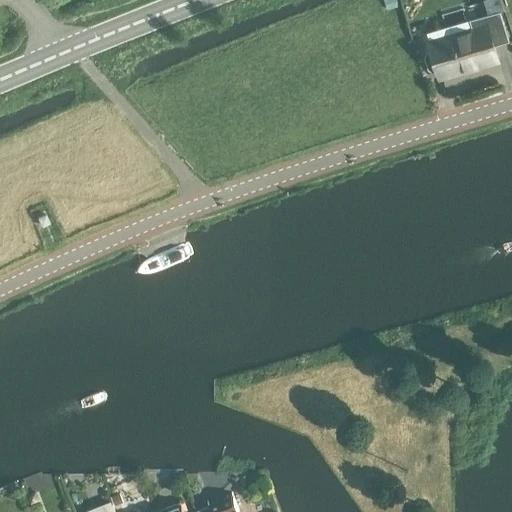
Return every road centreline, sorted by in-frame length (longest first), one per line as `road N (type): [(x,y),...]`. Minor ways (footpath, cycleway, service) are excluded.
road 1 (tertiary): [(0,290),(204,203),(511,109)]
road 2 (secondary): [(0,80),(197,0)]
